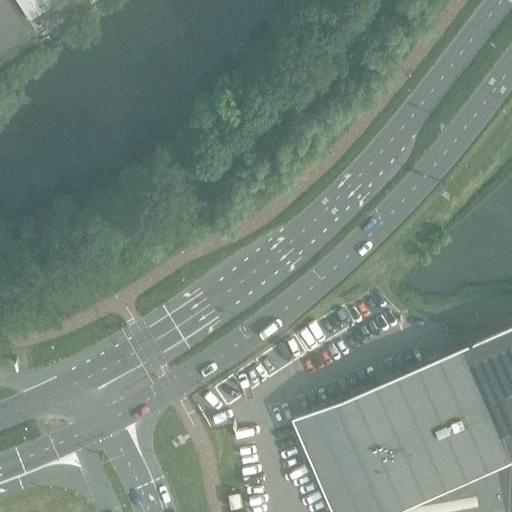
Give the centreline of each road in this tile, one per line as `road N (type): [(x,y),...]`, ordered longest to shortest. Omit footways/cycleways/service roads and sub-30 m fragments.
road 1 (primary): [(504,0),(354,195),(311,237),(196,320),(78,387)]
road 2 (primary): [(114,417),(170,388),(332,272),(436,169),(511,73)]
